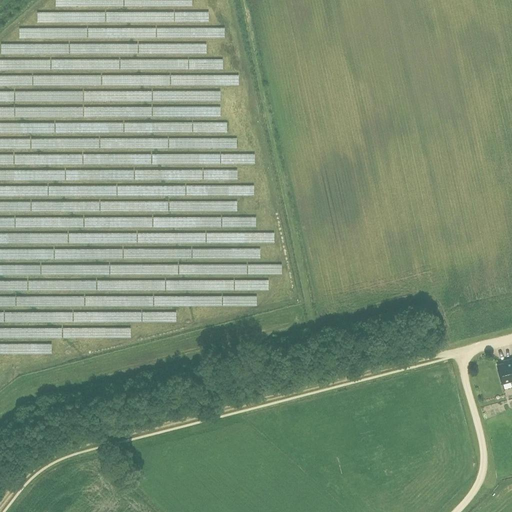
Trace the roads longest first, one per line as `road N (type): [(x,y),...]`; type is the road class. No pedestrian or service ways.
road 1 (track): [(0,506),(39,464),(83,444),(458,351)]
road 2 (track): [(456,511),(479,480),(484,455),(458,351)]
